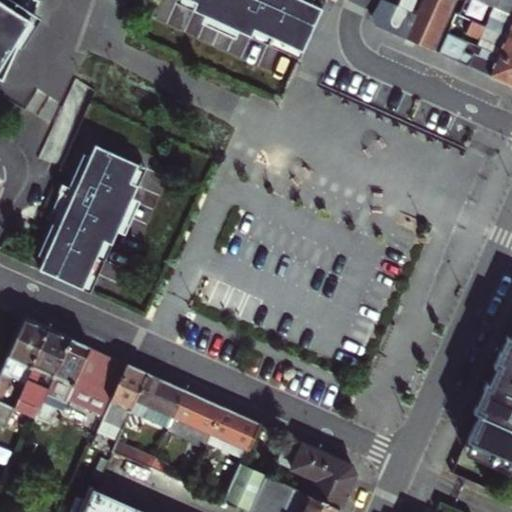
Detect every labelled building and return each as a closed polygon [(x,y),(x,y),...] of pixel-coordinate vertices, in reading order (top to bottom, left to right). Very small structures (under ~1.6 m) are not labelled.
[(0,0),(0,80),(2,82),(41,0),(0,0)] [(304,0),(176,0),(176,1),(300,58),(323,8),(304,0)] [(456,0),(420,0),(413,16),(377,2),(369,15),(374,24),(387,30),(429,49),(451,0),(454,0),(456,1),(456,0)] [(511,0),(478,0),(493,7),(511,15),(511,0)] [(486,26),(511,37),(511,15),(493,7),(488,19),(460,6),(457,13),(486,26)] [(448,32),(476,45),(511,61),(511,37),(486,26),(481,38),(466,31),(467,29),(452,23),(448,32)] [(511,61),(476,45),(473,54),(443,42),(438,53),(511,84),(511,61)] [(148,170),(98,147),(67,216),(42,272),(93,294),(148,170)] [(35,322),(22,317),(0,369),(0,394),(4,386),(18,392),(47,327),(35,322)] [(36,413),(70,338),(58,332),(47,327),(18,392),(28,396),(23,407),(36,413)] [(36,413),(35,416),(40,418),(45,420),(52,405),(61,409),(66,398),(102,414),(125,363),(84,344),(70,338),(36,413)] [(469,440),(511,459),(511,338),(511,339),(501,366),(498,365),(491,384),(487,382),(475,412),(480,415),(469,440)] [(125,363),(100,418),(120,428),(128,411),(146,372),(135,367),(125,363)] [(165,380),(146,372),(128,411),(167,429),(184,389),(165,380)] [(184,389),(167,429),(205,446),(207,442),(222,406),(200,396),(184,389)] [(0,426),(3,427),(12,406),(0,400),(0,426)] [(222,406),(207,442),(241,457),(245,448),(247,450),(259,423),(241,415),(222,406)] [(304,474),(297,490),(339,509),(355,475),(348,463),(323,451),(286,435),(274,461),(304,474)] [(155,458),(114,440),(109,451),(151,469),(155,458)] [(193,475),(155,458),(151,469),(188,486),(193,475)] [(227,490),(222,501),(246,511),(248,511),(253,502),(265,476),(238,464),(227,490)] [(203,479),(197,490),(222,501),(227,490),(203,479)] [(292,487),(281,511),(337,511),(339,509),(297,490),(292,487)] [(92,488),(80,511),(145,511),(123,502),(112,497),(92,488)] [(115,491),(112,497),(123,502),(126,496),(120,493),(115,491)] [(248,511),(255,511),(259,504),(253,502),(248,511)]
